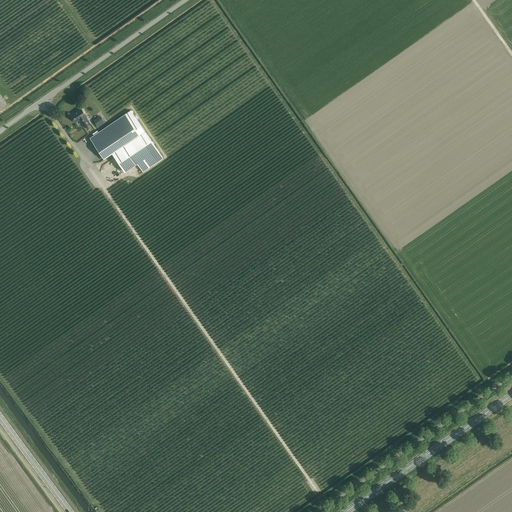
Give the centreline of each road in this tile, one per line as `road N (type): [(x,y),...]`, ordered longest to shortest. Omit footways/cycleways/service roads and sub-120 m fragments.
road 1 (unclassified): [(0,131),(184,0)]
road 2 (secondary): [(345,511),(511,395)]
